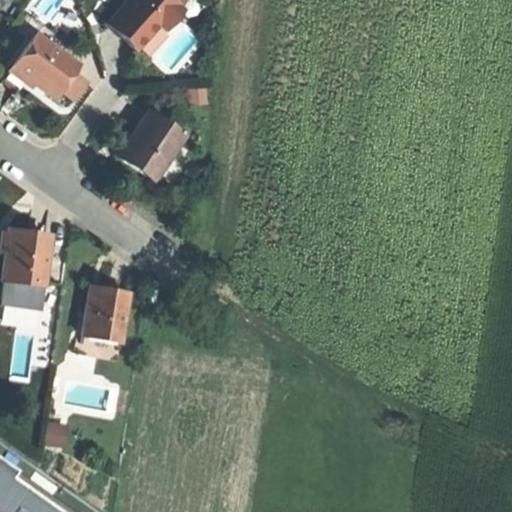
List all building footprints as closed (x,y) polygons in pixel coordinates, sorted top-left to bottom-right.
[(157,32),(175,15),(160,0),(129,0),(104,25),(129,52),(142,39),(153,29),(157,32)] [(73,103),(85,85),(68,73),(72,67),(29,37),(0,77),(0,87),(12,96),(21,83),(34,92),(48,102),(56,91),(73,103)] [(135,173),(152,185),(183,138),(147,114),(116,161),(135,173)] [(0,267),(0,280),(40,287),(48,237),(27,234),(6,230),(0,267)] [(0,304),(36,311),(40,287),(0,280),(0,304)] [(83,332),(122,338),(128,293),(108,290),(89,287),(83,332)] [(0,329),(32,335),(36,311),(0,304),(0,329)] [(80,354),(119,359),(122,338),(83,332),(81,342),(80,354)] [(28,364),(25,385),(40,387),(43,367),(28,364)] [(58,425),(42,422),(39,445),(54,447),(58,425)] [(0,511),(73,511),(0,459),(0,511)]
